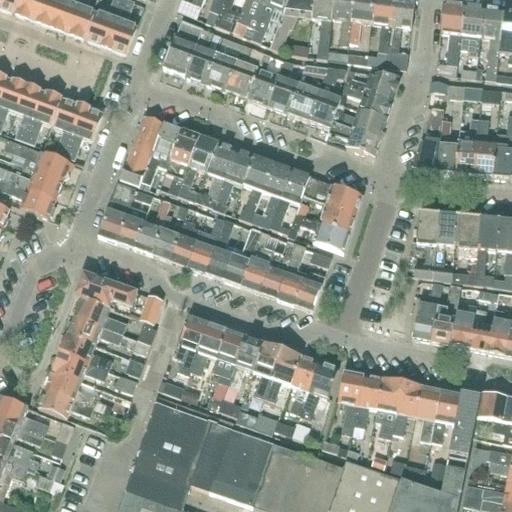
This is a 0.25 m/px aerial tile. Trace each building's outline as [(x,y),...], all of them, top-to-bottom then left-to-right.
[(0,0),(0,13),(11,18),(17,0),(0,0)] [(33,26),(42,0),(22,0),(15,19),(33,26)] [(52,1),(52,0),(42,0),(33,26),(50,32),(60,4),(52,1)] [(66,38),(80,0),(69,0),(67,7),(60,4),(50,32),(66,38)] [(86,14),(91,0),(80,0),(66,38),(84,45),(94,16),(86,14)] [(106,53),(125,3),(115,0),(108,21),(98,17),(87,46),(106,53)] [(200,12),(205,0),(194,0),(191,8),(200,12)] [(219,19),(226,0),(216,0),(210,16),(219,19)] [(243,0),(248,2),(248,0),(226,0),(219,19),(214,30),(233,37),(241,18),(231,14),(236,0),(243,0)] [(255,35),(266,9),(269,0),(248,0),(248,2),(241,18),(233,37),(242,41),(246,31),(255,35)] [(284,17),(290,0),(269,0),(266,9),(255,35),(251,45),(260,49),(275,13),(284,17)] [(312,23),(314,0),(290,0),(284,17),(270,53),(280,57),(294,21),(312,23)] [(327,65),(328,56),(332,24),(335,0),(314,0),(312,23),(322,24),(317,64),(327,65)] [(349,51),(349,48),(355,0),(335,0),(332,24),(343,25),(340,49),(349,51)] [(372,29),(375,0),(355,0),(349,48),(358,49),(361,27),(372,29)] [(388,58),(389,47),(395,1),(386,0),(375,0),(372,29),(382,30),(380,46),(379,57),(388,58)] [(411,34),(415,4),(395,1),(389,47),(388,58),(387,64),(386,73),(406,76),(408,60),(398,59),(401,32),(411,34)] [(127,28),(135,7),(125,3),(106,53),(126,60),(137,32),(127,28)] [(200,12),(191,8),(181,4),(176,15),(196,23),(200,12)] [(456,82),(460,55),(465,10),(444,8),(441,38),(452,39),(448,70),(437,68),(436,79),(456,82)] [(482,42),(485,13),(465,10),(460,55),(469,56),(468,61),(479,62),(481,42),(482,42)] [(501,46),(505,15),(485,13),(482,42),(491,43),(485,85),(496,87),(497,79),(499,58),(501,46)] [(511,68),(511,16),(505,15),(501,46),(499,58),(511,60),(510,68),(511,68)] [(196,52),(203,34),(182,26),(175,45),(196,52)] [(210,48),(214,39),(203,34),(196,52),(185,82),(205,89),(217,59),(219,54),(221,49),(215,47),(213,51),(214,54),(212,58),(204,55),(208,47),(210,48)] [(185,82),(196,52),(175,45),(163,74),(185,82)] [(307,62),(309,51),(293,49),(291,60),(307,62)] [(237,67),(226,97),(247,104),(258,74),(260,69),(264,59),(256,56),(244,51),(242,56),(237,67)] [(234,59),(219,54),(217,59),(205,89),(226,97),(237,67),(242,56),(236,54),(234,58),(234,59)] [(347,68),(348,59),(328,56),(327,65),(347,68)] [(267,71),(271,61),(265,58),(264,59),(260,69),(267,71)] [(366,70),(367,62),(368,60),(351,58),(351,59),(348,59),(347,68),(366,70)] [(367,62),(366,70),(386,73),(387,64),(367,62)] [(295,88),(287,85),(293,69),(285,67),(283,71),(279,82),(267,112),(288,119),(299,89),(303,79),(297,76),(295,81),(296,84),(295,88)] [(279,82),(283,71),(277,69),(275,73),(276,77),(274,80),(258,74),(247,104),(267,112),(279,82)] [(325,83),(329,72),(307,69),(303,79),(325,83)] [(343,85),(346,75),(329,72),(325,83),(320,97),(308,127),(330,134),(333,126),(339,108),(342,101),(337,99),(336,103),(331,101),(337,84),(343,85)] [(476,84),(477,76),(462,74),(461,82),(476,84)] [(393,105),(400,83),(371,79),(368,89),(356,85),(355,89),(351,87),(350,91),(393,105)] [(511,80),(497,79),(496,87),(511,88),(511,80)] [(0,110),(10,84),(0,80),(0,110)] [(16,119),(26,91),(10,84),(0,110),(0,137),(1,138),(9,116),(16,119)] [(320,97),(323,86),(318,84),(316,88),(317,92),(316,95),(299,89),(288,119),(308,127),(320,97)] [(447,90),(446,90),(446,88),(435,87),(434,96),(446,97),(447,90)] [(393,105),(350,91),(345,90),(343,98),(363,104),(359,114),(387,124),(393,105)] [(464,105),(465,92),(447,90),(446,97),(445,103),(464,105)] [(25,147),(43,97),(26,91),(16,119),(23,121),(15,144),(25,147)] [(482,107),(483,94),(465,92),(464,105),(482,107)] [(483,94),(482,107),(500,108),(501,95),(483,94)] [(511,96),(511,97),(507,140),(497,139),(496,152),(493,183),(511,185),(511,176),(511,96)] [(51,131),(61,103),(43,97),(25,147),(35,150),(43,128),(51,131)] [(65,162),(84,112),(64,105),(54,134),(63,137),(55,159),(65,162)] [(357,122),(341,117),(344,110),(339,108),(333,126),(381,143),(387,124),(359,114),(357,122)] [(92,147),(103,119),(84,112),(65,162),(75,166),(83,144),(92,147)] [(438,178),(443,123),(443,114),(433,113),(412,175),(412,176),(438,178)] [(164,129),(145,122),(144,123),(133,153),(132,154),(152,161),(164,129)] [(446,127),(446,123),(443,123),(438,178),(456,180),(459,148),(449,147),(451,127),(446,127)] [(475,182),(480,126),(471,125),(470,136),(460,135),(459,148),(456,180),(475,182)] [(374,164),(381,143),(333,126),(330,134),(330,135),(329,139),(349,145),(346,153),(374,164)] [(484,130),(484,126),(480,126),(475,182),(493,183),(496,152),(486,151),(488,130),(484,130)] [(170,168),(182,136),(164,129),(152,161),(140,192),(149,196),(161,165),(170,168)] [(178,201),(200,142),(182,136),(170,168),(166,178),(175,182),(168,198),(178,201)] [(207,179),(218,149),(200,142),(178,201),(196,208),(200,198),(193,196),(201,176),(207,179)] [(42,158),(22,150),(7,145),(3,155),(18,161),(15,169),(35,176),(63,188),(64,184),(66,185),(69,177),(67,177),(71,168),(42,157),(42,158)] [(213,214),(236,155),(218,149),(207,179),(215,182),(208,201),(200,198),(196,208),(205,211),(213,214),(212,214),(213,214)] [(140,192),(152,161),(132,154),(120,185),(140,192)] [(243,192),(244,190),(254,162),(236,155),(213,214),(225,219),(235,189),(243,192)] [(262,197),(273,169),(254,162),(244,190),(253,193),(241,224),(250,228),(254,218),(262,197)] [(269,234),(269,233),(292,175),(273,169),(262,197),(271,200),(262,221),(254,218),(250,228),(269,234)] [(31,184),(12,177),(0,172),(0,183),(56,206),(59,198),(61,199),(64,192),(62,191),(63,188),(35,176),(31,184)] [(301,208),(303,202),(307,192),(311,183),(311,182),(292,175),(269,233),(288,240),(290,234),(281,231),(290,207),(300,210),(301,208)] [(52,221),(55,213),(53,213),(56,206),(0,183),(0,194),(24,204),(20,213),(49,224),(50,220),(52,221)] [(332,190),(311,183),(307,192),(329,200),(326,210),(356,220),(362,201),(332,190)] [(135,195),(119,189),(118,189),(112,204),(98,241),(117,247),(126,222),(135,195)] [(144,229),(154,201),(138,196),(132,214),(142,217),(139,227),(126,222),(117,247),(135,254),(144,229)] [(174,217),(176,209),(171,207),(164,205),(154,232),(144,229),(135,254),(152,260),(164,227),(167,220),(168,215),(174,217)] [(300,210),(296,220),(304,223),(309,210),(301,208),(300,210)] [(0,232),(2,233),(3,230),(6,229),(8,224),(7,222),(9,214),(0,210),(0,232)] [(350,239),(356,220),(326,210),(320,228),(350,239)] [(188,273),(197,247),(201,236),(194,233),(195,229),(192,228),(196,216),(189,213),(179,241),(170,266),(188,273)] [(420,217),(420,216),(417,249),(428,250),(426,271),(415,270),(414,282),(433,284),(434,275),(439,219),(420,217)] [(455,252),(458,221),(439,219),(434,275),(433,284),(452,287),(453,273),(443,272),(445,251),(455,252)] [(170,266),(179,241),(166,237),(172,222),(167,220),(164,227),(152,260),(170,266)] [(350,239),(320,228),(304,223),(296,220),(290,234),(288,240),(287,242),(295,244),(300,230),(317,236),(314,247),(344,258),(350,239)] [(476,267),(480,223),(462,221),(458,263),(468,264),(468,266),(476,267)] [(205,279),(225,226),(225,225),(217,222),(211,239),(201,236),(197,247),(188,273),(205,279)] [(497,256),(499,224),(480,223),(476,267),(475,280),(474,291),(493,292),(494,283),(494,281),(484,281),(484,275),(486,255),(497,256)] [(511,296),(511,225),(499,224),(497,256),(507,257),(504,284),(494,283),(493,292),(493,294),(511,296)] [(227,249),(234,228),(225,225),(225,226),(205,279),(223,285),(235,252),(227,249)] [(258,247),(261,238),(252,235),(244,255),(235,252),(223,285),(242,292),(251,266),(258,247)] [(271,265),(273,260),(273,258),(265,255),(270,241),(261,238),(258,247),(251,266),(242,292),(259,298),(271,265)] [(277,304),(296,250),(288,248),(282,263),(273,260),(271,265),(259,298),(277,304)] [(298,275),(305,254),(296,250),(277,304),(295,311),(304,285),(306,278),(298,275)] [(328,274),(332,263),(314,257),(310,267),(328,274)] [(452,287),(474,291),(475,280),(453,278),(452,287)] [(100,284),(87,279),(87,280),(82,282),(74,301),(75,301),(82,303),(110,313),(129,320),(137,297),(100,284)] [(313,317),(325,284),(320,282),(314,280),(311,288),(304,285),(295,311),(313,317)] [(436,321),(439,306),(443,289),(434,288),(430,304),(420,302),(412,344),(431,347),(436,321)] [(449,351),(455,325),(459,300),(461,292),(451,290),(447,307),(439,306),(436,321),(431,347),(449,351)] [(473,303),(474,294),(461,291),(461,292),(459,300),(473,303)] [(488,305),(490,297),(480,295),(478,303),(488,305)] [(496,307),(498,298),(490,297),(488,305),(496,307)] [(154,330),(162,306),(148,301),(141,324),(154,330)] [(110,313),(82,303),(81,305),(79,304),(76,313),(78,313),(74,321),(122,340),(126,330),(106,322),(110,313)] [(468,355),(475,320),(476,314),(471,313),(468,327),(455,325),(449,351),(468,355)] [(483,330),(486,316),(476,314),(475,320),(468,355),(486,358),(491,332),(483,330)] [(505,362),(510,336),(497,333),(500,318),(494,317),(491,332),(486,358),(505,362)] [(122,340),(74,321),(72,328),(70,327),(67,335),(68,336),(67,339),(67,338),(67,340),(95,351),(99,342),(118,350),(122,340)] [(190,381),(191,377),(208,329),(189,322),(175,362),(184,366),(180,378),(190,381)] [(217,364),(227,335),(208,329),(191,377),(201,380),(208,361),(217,364)] [(137,346),(150,351),(156,335),(143,330),(137,346)] [(228,390),(245,342),(227,335),(217,364),(225,367),(218,386),(228,390)] [(95,351),(67,340),(66,342),(64,342),(61,350),(62,351),(60,358),(66,360),(108,377),(112,366),(92,359),(95,351)] [(263,348),(245,342),(228,390),(238,393),(245,374),(253,377),(264,348),(263,348)] [(147,361),(150,351),(137,346),(133,356),(147,361)] [(265,403),(282,354),(264,348),(253,377),(262,380),(255,399),(265,403)] [(290,390),(301,361),(282,354),(265,403),(275,407),(282,387),(290,390)] [(108,377),(66,360),(60,358),(57,364),(55,363),(52,372),(54,372),(52,376),(81,387),(85,379),(104,387),(108,377)] [(302,362),(302,361),(301,361),(290,390),(299,393),(292,413),(302,416),(319,368),(302,362)] [(139,383),(144,369),(131,364),(125,378),(139,383)] [(339,375),(338,374),(319,368),(302,416),(297,429),(310,433),(314,421),(312,420),(319,400),(328,404),(339,375)] [(78,396),(81,387),(52,376),(52,377),(51,380),(49,381),(47,385),(48,388),(45,395),(94,413),(98,403),(78,396)] [(353,440),(354,432),(364,381),(364,380),(344,377),(343,377),(344,378),(338,407),(348,409),(342,438),(353,440)] [(133,399),(137,387),(120,381),(115,393),(133,399)] [(382,384),(364,381),(354,432),(365,434),(369,413),(378,415),(384,384),(382,384)] [(392,442),(392,439),(403,388),(384,384),(378,415),(376,424),(382,425),(379,439),(392,442)] [(182,404),(185,394),(166,387),(162,397),(182,404)] [(416,422),(422,392),(403,388),(392,439),(403,441),(407,421),(416,422)] [(422,392),(423,392),(422,392),(416,422),(425,424),(420,445),(431,447),(441,396),(422,392)] [(185,394),(182,404),(196,409),(200,399),(185,394)] [(90,423),(94,413),(45,395),(43,401),(40,402),(39,407),(40,409),(38,413),(67,424),(70,416),(90,423)] [(455,430),(461,400),(441,396),(431,447),(441,449),(445,428),(455,430)] [(511,404),(482,398),(481,404),(477,423),(511,430),(511,404)] [(477,423),(481,404),(461,400),(455,430),(441,500),(401,486),(391,511),(458,511),(474,433),(477,423)] [(29,413),(0,401),(0,423),(41,440),(44,430),(25,422),(29,413)] [(218,418),(219,416),(223,405),(211,401),(207,414),(218,418)] [(237,423),(239,418),(241,411),(223,405),(219,416),(237,423)] [(218,481),(233,436),(156,409),(138,458),(156,464),(158,460),(218,481)] [(235,428),(254,435),(257,425),(239,418),(237,423),(235,428)] [(274,436),(278,426),(278,425),(259,419),(257,425),(254,435),(272,441),(274,436)] [(41,440),(0,423),(0,444),(14,450),(17,442),(37,450),(41,440)] [(511,430),(477,423),(474,433),(504,439),(503,448),(511,450),(511,430)] [(278,426),(274,436),(292,443),(296,433),(278,426)] [(56,446),(67,450),(75,432),(63,427),(55,446),(56,446)] [(296,433),(292,443),(305,447),(310,433),(297,429),(296,433)] [(250,511),(252,511),(259,491),(274,450),(233,436),(218,481),(212,499),(250,511)] [(14,450),(0,444),(0,465),(26,476),(34,480),(39,468),(30,464),(33,458),(14,450)] [(62,464),(67,450),(56,446),(51,459),(62,464)] [(348,462),(350,455),(339,452),(340,450),(324,446),(322,454),(348,462)] [(307,507),(321,466),(274,450),(259,491),(271,495),(283,499),(278,511),(292,511),(295,503),(307,507)] [(511,470),(511,459),(475,452),(473,462),(486,465),(490,466),(511,470)] [(348,462),(357,465),(359,458),(350,455),(349,457),(348,462)] [(158,460),(156,464),(138,458),(131,480),(132,480),(133,477),(189,496),(191,492),(212,499),(218,481),(158,460)] [(382,474),(384,464),(369,460),(367,469),(382,474)] [(485,474),(486,465),(473,462),(471,471),(485,474)] [(26,476),(0,465),(0,486),(3,479),(22,486),(26,476)] [(404,482),(406,471),(407,469),(393,465),(390,477),(404,482)] [(331,511),(345,474),(321,466),(307,507),(305,511),(331,511)] [(511,470),(490,466),(488,476),(509,481),(507,489),(511,490),(511,470)] [(391,511),(401,486),(347,468),(345,474),(331,511),(391,511)] [(53,486),(59,488),(65,474),(52,470),(47,483),(53,486)] [(406,471),(404,482),(404,483),(423,487),(425,475),(406,471)] [(53,486),(47,483),(40,481),(37,491),(49,496),(53,486)] [(9,491),(0,487),(0,508),(10,511),(12,511),(16,503),(6,499),(9,491)] [(511,510),(511,490),(507,489),(505,498),(467,490),(465,501),(511,510)] [(265,511),(271,495),(259,491),(252,511),(265,511)] [(171,511),(146,503),(126,496),(127,493),(126,493),(119,511),(171,511)] [(278,511),(283,499),(271,495),(265,511),(278,511)] [(511,511),(511,510),(465,501),(463,511),(465,511),(511,511)] [(305,511),(307,507),(295,503),(292,511),(305,511)]
